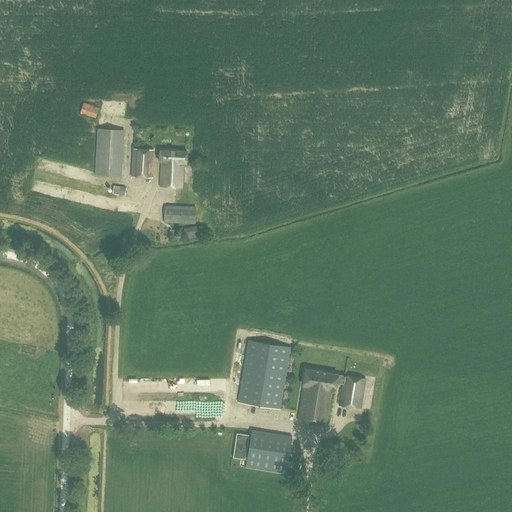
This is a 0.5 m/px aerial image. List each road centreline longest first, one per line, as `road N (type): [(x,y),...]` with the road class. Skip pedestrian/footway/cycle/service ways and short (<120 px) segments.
road 1 (unclassified): [(63,511),(68,307),(39,266),(0,253)]
road 2 (unknown): [(106,422),(299,427),(311,441),(310,494)]
